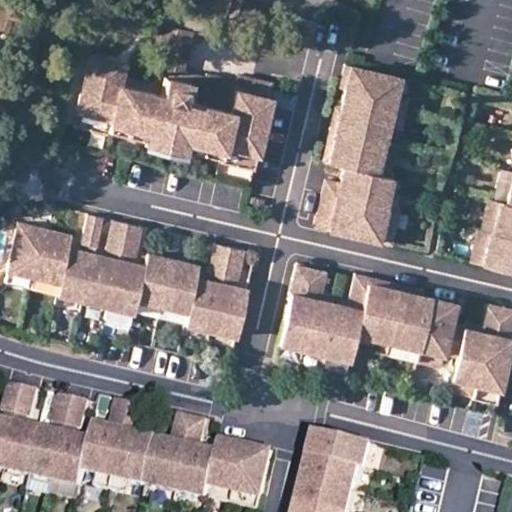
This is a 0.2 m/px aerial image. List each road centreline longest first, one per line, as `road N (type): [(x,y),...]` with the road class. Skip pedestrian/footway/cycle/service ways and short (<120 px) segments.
road 1 (residential): [(0,350),(238,407)]
road 2 (residential): [(279,236),(511,289)]
road 3 (residential): [(302,409),(511,462)]
road 4 (residential): [(85,190),(279,236)]
road 5 (residential): [(321,60),(279,236)]
road 6 (residential): [(279,236),(238,407)]
